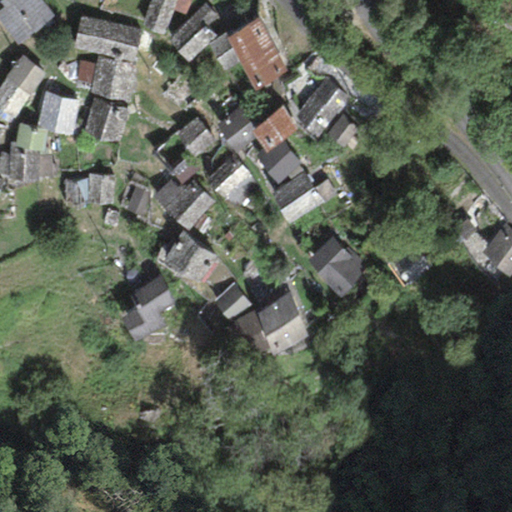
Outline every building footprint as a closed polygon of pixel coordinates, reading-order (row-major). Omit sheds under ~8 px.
[(15,41),(17,45),(54,16),(41,0),(1,0),(0,1),(0,2),(4,8),(0,11),(0,23),(12,43),(15,41)] [(165,36),(168,29),(174,10),(178,0),(150,0),(141,27),(165,36)] [(186,15),(192,0),(178,0),(174,10),(186,15)] [(205,27),(219,18),(206,4),(193,17),(205,27)] [(141,30),(82,17),(75,48),(134,62),(141,30)] [(205,27),(193,17),(168,42),(189,62),(215,36),(205,27)] [(256,90),(288,71),(258,20),(229,37),(226,39),(240,62),(256,90)] [(209,44),(225,71),(240,62),(226,39),(229,37),(226,33),(209,44)] [(31,95),(46,75),(23,56),(7,78),(0,88),(0,109),(14,120),(31,95)] [(139,65),(99,57),(97,65),(93,83),(90,93),(130,101),(139,65)] [(97,65),(80,61),(80,79),(93,83),(97,65)] [(291,120),(316,140),(351,97),(325,77),(291,120)] [(72,135),(79,101),(47,93),(37,128),(48,131),(72,135)] [(128,110),(94,99),(84,130),(118,142),(128,110)] [(256,130),(254,132),(257,137),(267,154),(295,131),(283,106),(256,130)] [(227,141),(250,122),(239,108),(216,127),(227,141)] [(357,128),(342,115),(327,134),(343,146),(357,128)] [(197,118),(175,135),(193,157),(214,139),(197,118)] [(227,141),(237,153),(257,137),(254,132),(256,130),(250,122),(227,141)] [(45,156),(48,131),(37,128),(20,124),(16,143),(16,149),(40,150),(40,156),(45,156)] [(301,165),(284,142),(260,161),(278,185),(301,165)] [(40,156),(40,150),(16,149),(16,143),(11,143),(10,180),(39,181),(39,177),(40,156)] [(180,148),(162,163),(181,185),(198,171),(180,148)] [(39,177),(53,177),(52,157),(45,156),(40,156),(39,177)] [(250,175),(234,156),(209,179),(225,197),(250,175)] [(315,190),(304,173),(271,195),(288,224),(324,203),(315,190)] [(114,175),(90,175),(89,203),(113,203),(114,175)] [(87,178),(65,178),(66,206),(88,205),(87,178)] [(171,181),(154,199),(170,215),(186,197),(171,181)] [(324,203),(337,195),(328,182),(315,190),(324,203)] [(152,193),(136,187),(127,208),(143,215),(152,193)] [(214,203),(196,187),(186,197),(170,215),(189,231),(214,203)] [(109,211),(105,221),(115,225),(119,215),(109,211)] [(511,272),(511,231),(503,224),(481,253),(509,276),(511,272)] [(200,246),(183,233),(161,263),(178,276),(200,246)] [(331,240),(307,263),(317,273),(341,250),(331,240)] [(196,289),(217,259),(200,246),(178,276),(196,289)] [(413,246),(388,265),(404,287),(429,268),(413,246)] [(341,250),(317,273),(340,297),(364,273),(361,270),(367,264),(350,248),(345,253),(341,250)] [(159,314),(175,306),(160,278),(129,294),(138,310),(121,319),(134,343),(166,326),(159,314)] [(230,322),(253,306),(233,286),(214,303),(230,322)] [(309,337),(291,293),(257,314),(270,348),(273,357),(309,337)] [(257,310),(234,324),(251,356),(270,348),(257,314),(257,310)]
